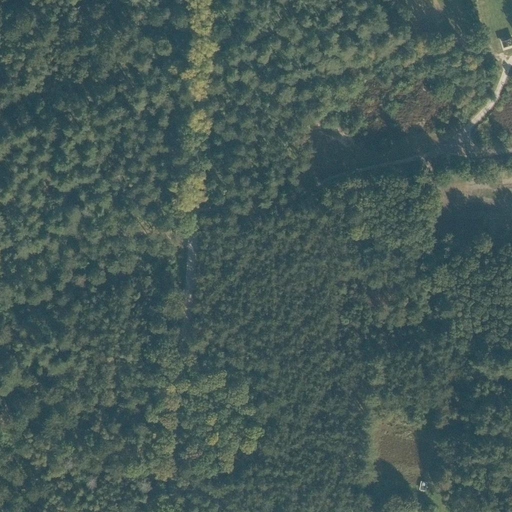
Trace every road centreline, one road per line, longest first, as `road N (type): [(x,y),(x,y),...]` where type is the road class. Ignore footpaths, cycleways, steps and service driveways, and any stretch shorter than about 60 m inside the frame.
road 1 (track): [(511,149),(366,168),(281,202),(193,209)]
road 2 (track): [(191,239),(86,233),(19,260),(0,257)]
